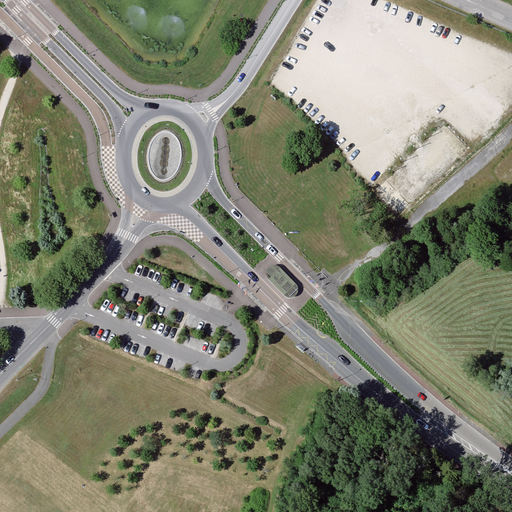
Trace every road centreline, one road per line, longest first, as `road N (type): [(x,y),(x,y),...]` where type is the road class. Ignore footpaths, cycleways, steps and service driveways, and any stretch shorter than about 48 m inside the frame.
road 1 (secondary): [(175,204),(385,400),(466,443)]
road 2 (secondary): [(466,443),(357,342),(204,171)]
road 3 (secondary): [(0,374),(105,265),(144,200)]
road 4 (tertiary): [(6,0),(112,105),(125,140)]
road 5 (tertiary): [(147,110),(121,97),(24,0)]
road 6 (unclassified): [(196,122),(235,91),(294,0)]
